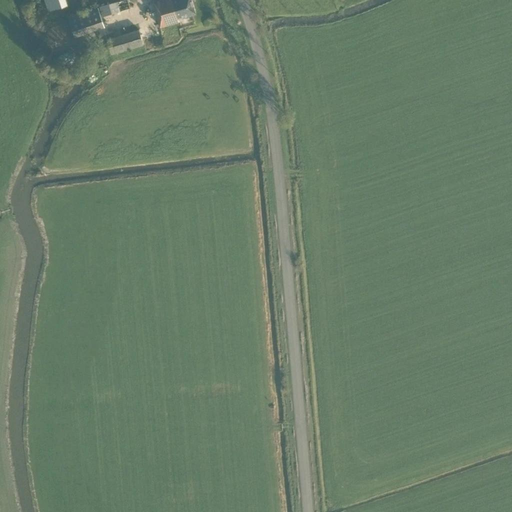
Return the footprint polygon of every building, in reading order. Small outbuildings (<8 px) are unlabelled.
[(44,0),(48,10),(68,3),(66,0),(44,0)] [(102,14),(130,7),(127,0),(119,0),(100,6),(102,14)] [(196,13),(191,0),(152,0),(160,26),(179,21),(178,18),(196,13)] [(75,37),(104,27),(98,6),(68,16),(75,37)] [(110,53),(143,44),(138,29),(106,38),(110,53)]
